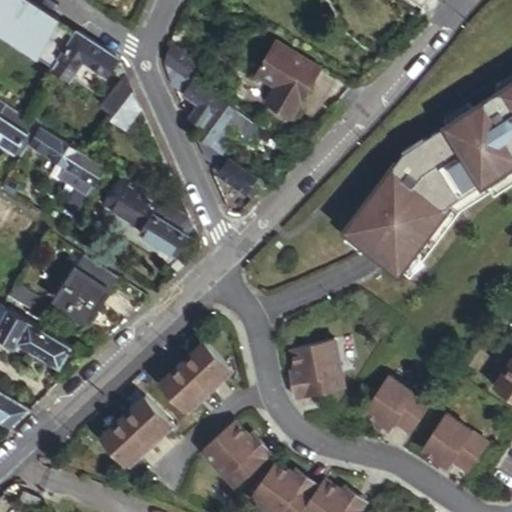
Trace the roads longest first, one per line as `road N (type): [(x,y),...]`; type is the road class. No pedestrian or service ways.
road 1 (residential): [(223,251),(422,46),(451,0)]
road 2 (residential): [(250,313),(263,386),(277,412),(321,444),(396,461),(473,511)]
road 3 (residential): [(0,461),(211,263)]
road 4 (residential): [(139,55),(223,251)]
road 5 (residential): [(250,313),(374,255)]
